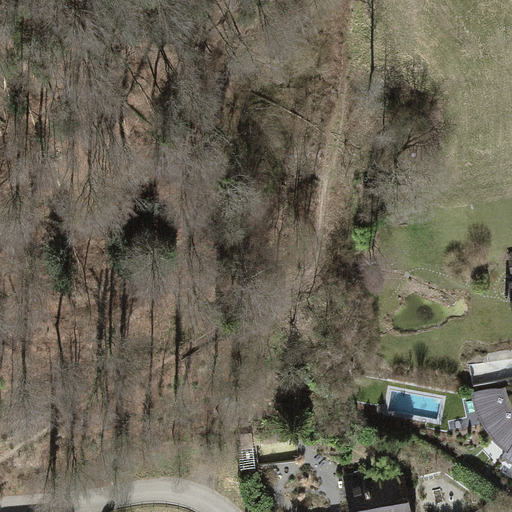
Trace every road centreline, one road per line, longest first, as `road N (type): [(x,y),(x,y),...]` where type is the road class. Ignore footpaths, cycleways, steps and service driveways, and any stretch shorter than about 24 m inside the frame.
road 1 (track): [(0,459),(312,277),(325,171)]
road 2 (track): [(287,0),(165,143),(94,206)]
road 3 (residential): [(217,511),(161,491),(0,508)]
road 4 (track): [(325,171),(355,0)]
